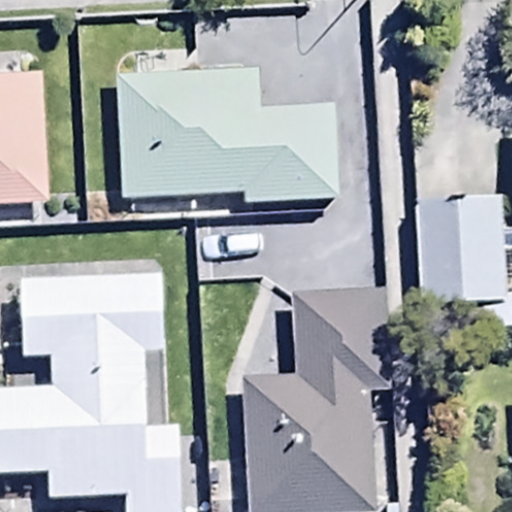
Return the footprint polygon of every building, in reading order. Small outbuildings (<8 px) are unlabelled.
[(39,61),(0,61),(0,220),(43,219),(39,61)] [(256,124),(255,81),(112,87),(117,211),(240,206),(240,217),(332,214),(329,122),(256,124)] [(500,317),(500,212),(414,212),(414,317),(500,317)] [(0,402),(0,488),(45,488),(46,508),(117,507),(117,511),(179,511),(178,444),(143,445),(141,366),(161,366),(160,289),(17,293),(19,375),(45,374),(45,402),(0,402)] [(240,390),(241,511),(378,511),(377,405),(386,405),(384,305),(287,306),(288,390),(240,390)]
